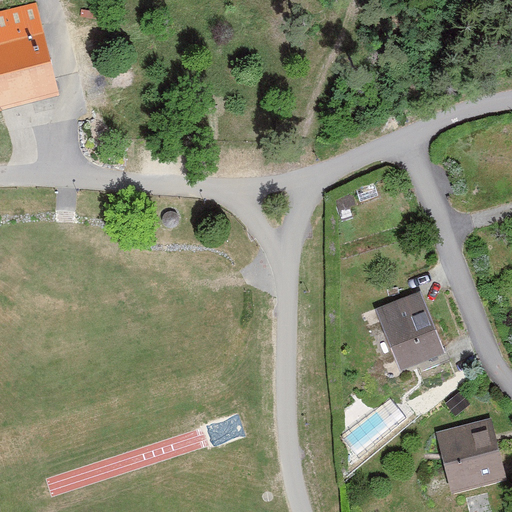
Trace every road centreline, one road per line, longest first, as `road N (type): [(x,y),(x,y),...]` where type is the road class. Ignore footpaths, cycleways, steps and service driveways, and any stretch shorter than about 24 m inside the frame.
road 1 (residential): [(511,382),(496,360),(415,140)]
road 2 (residential): [(305,511),(290,437),(290,274)]
road 3 (residential): [(228,191),(0,176)]
